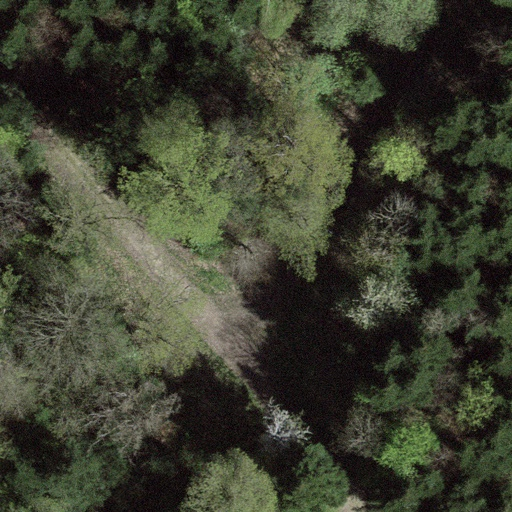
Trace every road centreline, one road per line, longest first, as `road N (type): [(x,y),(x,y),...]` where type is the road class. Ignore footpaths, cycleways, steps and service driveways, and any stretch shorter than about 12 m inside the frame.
road 1 (track): [(0,102),(340,511)]
road 2 (track): [(247,400),(466,0)]
